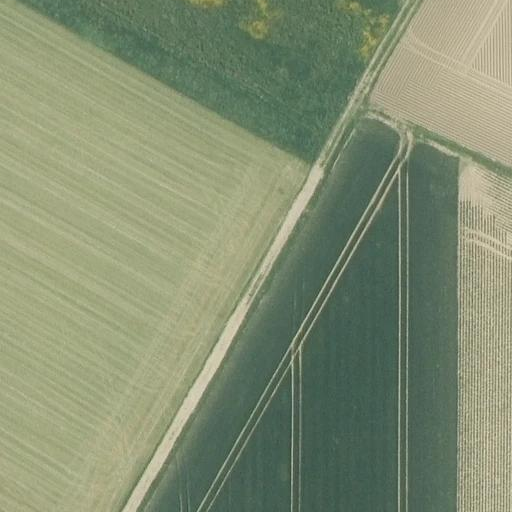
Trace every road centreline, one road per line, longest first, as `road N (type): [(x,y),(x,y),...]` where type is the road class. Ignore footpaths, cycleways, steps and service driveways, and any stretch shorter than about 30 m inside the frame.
road 1 (track): [(128,511),(416,0)]
road 2 (track): [(357,103),(511,173)]
